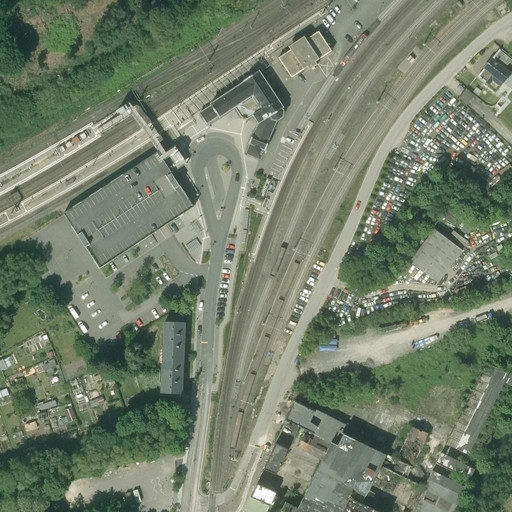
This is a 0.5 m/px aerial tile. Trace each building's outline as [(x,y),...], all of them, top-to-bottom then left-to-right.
[(500,15),(508,12),(504,2),(496,5),(500,15)] [(278,58),(292,78),(308,67),(310,70),(318,65),(316,62),(332,51),(318,32),(306,40),(304,36),(288,47),(290,50),(278,58)] [(511,72),(511,59),(502,51),(482,76),(489,81),(485,86),(501,98),(511,83),(511,77),(510,75),(511,72)] [(219,119),(235,108),(241,117),(248,120),(253,116),(259,124),(246,154),(260,160),(282,105),(261,75),(200,115),(206,124),(218,117),(219,119)] [(467,88),(459,97),(467,104),(475,94),(467,88)] [(71,141),(72,142),(74,144),(75,146),(80,142),(79,141),(78,139),(77,137),(71,141)] [(159,158),(157,155),(64,216),(81,243),(99,270),(157,233),(165,228),(181,217),(193,209),(175,182),(160,159),(159,158)] [(263,198),(270,181),(266,179),(259,197),(263,198)] [(197,221),(192,224),(195,231),(198,236),(204,233),(197,221)] [(447,240),(436,232),(411,266),(438,286),(468,245),(452,234),(447,240)] [(163,325),(162,359),(184,360),(184,325),(163,325)] [(184,360),(162,359),(162,395),(183,396),(184,360)] [(511,395),(511,378),(487,365),(436,465),(467,482),(511,395)] [(75,382),(75,409),(90,409),(90,402),(108,402),(108,411),(114,411),(114,401),(106,401),(106,388),(78,388),(78,382),(75,382)] [(0,389),(0,397),(9,395),(7,388),(0,389)] [(39,410),(56,406),(54,398),(37,402),(39,410)] [(317,413),(297,404),(288,422),(316,435),(319,428),(312,424),(317,413)] [(451,511),(467,482),(436,465),(423,459),(433,440),(412,428),(394,462),(380,459),(356,510),(360,511),(451,511)] [(291,511),(288,511),(287,511),(360,511),(356,510),(380,459),(345,442),(339,454),(331,450),(301,511),(291,511)] [(289,452),(277,447),(266,471),(278,476),(289,452)] [(257,483),(243,511),(280,511),(285,501),(275,496),(277,492),(257,483)]
